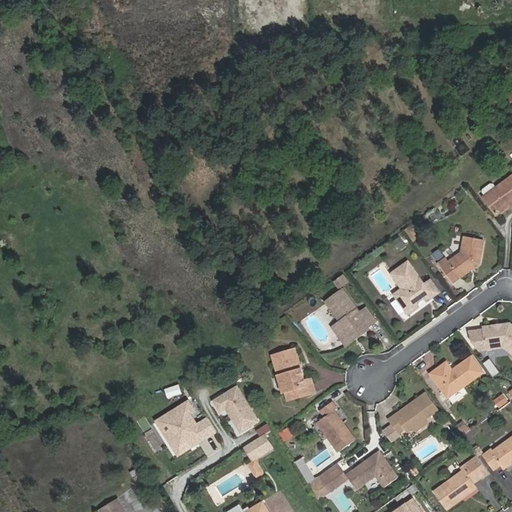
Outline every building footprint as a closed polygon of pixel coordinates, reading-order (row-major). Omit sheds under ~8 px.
[(483,197),(496,215),(511,202),(511,176),(496,188),(493,185),(490,184),(482,189),(482,193),(485,196),(483,197)] [(462,252),(450,261),(447,258),(438,264),(452,285),(481,264),(485,239),(465,236),(462,252)] [(425,284),(409,261),(391,273),(402,289),(399,291),(398,299),(406,311),(414,312),(421,307),(418,304),(430,295),(433,298),(441,292),(432,280),(425,284)] [(350,338),(368,326),(370,328),(378,322),(367,308),(361,313),(344,289),(326,302),(341,322),(339,323),(350,338)] [(492,325),(484,327),(483,329),(470,331),(472,343),(479,350),(504,348),(511,353),(511,323),(504,324),(501,328),(496,329),(492,325)] [(273,356),(283,393),(286,392),(288,400),(316,392),(312,378),(306,380),(297,349),(273,356)] [(448,362),(431,374),(449,399),(484,373),(472,356),(453,370),(448,362)] [(239,383),(215,398),(238,435),(262,420),(239,383)] [(439,412),(426,392),(409,405),(411,407),(398,416),(397,413),(390,419),(393,423),(400,433),(406,428),(408,431),(410,429),(412,431),(418,432),(428,425),(426,421),(439,412)] [(176,455),(219,433),(209,415),(198,421),(193,411),(197,409),(191,398),(156,417),(176,455)] [(357,439),(336,410),(339,408),(333,401),(323,409),(327,416),(319,421),(341,451),(357,439)] [(409,405),(397,413),(398,416),(411,407),(409,405)] [(393,423),(385,429),(392,439),(400,433),(393,423)] [(244,446),(254,461),(276,447),(266,432),(244,446)] [(511,437),(494,451),(492,448),(484,455),(496,471),(503,466),(504,468),(508,469),(511,466),(511,437)] [(399,478),(381,452),(352,473),(351,479),(358,489),(376,476),(384,488),(399,478)] [(491,474),(480,459),(471,465),(470,463),(462,469),(463,471),(435,491),(448,511),(463,500),(461,497),(476,487),(475,486),(491,474)] [(250,465),(257,477),(264,473),(257,461),(250,465)] [(341,469),(322,483),(328,491),(337,485),(338,487),(348,480),(341,469)] [(154,483),(142,489),(146,497),(158,491),(154,483)] [(461,497),(463,500),(478,490),(476,487),(461,497)] [(424,511),(415,499),(396,511),(424,511)] [(125,511),(120,502),(102,511),(125,511)] [(270,511),(265,503),(249,511),(270,511)]
